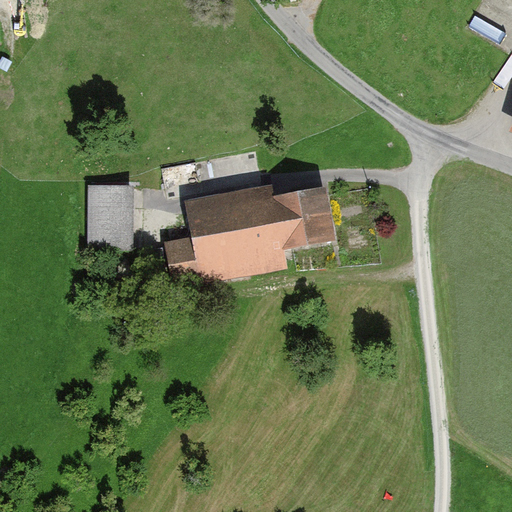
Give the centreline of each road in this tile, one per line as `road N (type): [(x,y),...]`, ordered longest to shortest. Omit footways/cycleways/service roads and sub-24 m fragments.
road 1 (track): [(444,511),(445,447),(421,217),(428,138)]
road 2 (unclassified): [(511,169),(428,138),(291,30),(268,0)]
road 3 (track): [(204,301),(424,273)]
road 4 (track): [(0,179),(12,0)]
